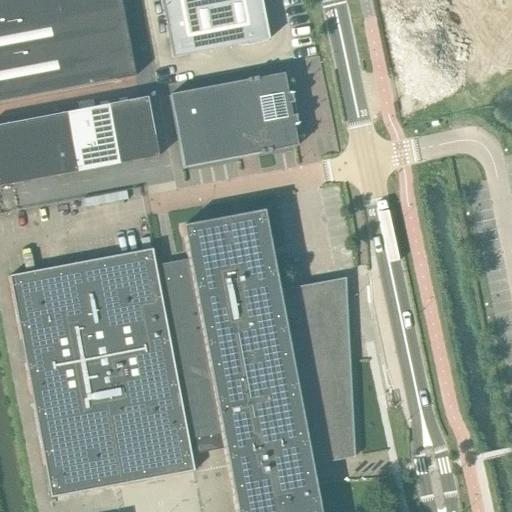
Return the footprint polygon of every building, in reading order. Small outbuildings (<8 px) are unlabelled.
[(0,0),(0,102),(134,77),(119,0),(0,0)] [(160,0),(172,59),(268,40),(260,0),(160,0)] [(511,0),(481,0),(469,5),(477,24),(509,11),(511,17),(511,0)] [(272,152),(292,148),(296,147),(293,129),(297,128),(290,92),(286,93),(283,75),(258,79),(257,78),(246,80),(246,81),(169,96),(182,169),(259,154),(260,155),(272,153),(272,152)] [(133,142),(137,161),(157,158),(146,98),(106,106),(113,145),(133,142)] [(65,114),(76,173),(97,169),(93,149),(113,145),(106,106),(65,114)] [(52,157),(56,177),(76,173),(65,114),(25,121),(32,161),(52,157)] [(0,125),(0,187),(15,184),(12,164),(32,161),(25,121),(0,125)] [(155,266),(151,250),(8,277),(49,499),(193,472),(187,440),(220,434),(234,511),(318,511),(310,466),(353,458),(349,368),(273,371),(270,355),(261,357),(252,309),(280,304),(278,291),(263,212),(181,228),(187,260),(155,266)] [(280,304),(252,309),(261,357),(270,355),(273,371),(349,368),(345,294),(344,294),(344,295),(335,295),(333,283),(336,282),(336,280),(278,291),(280,304)]
